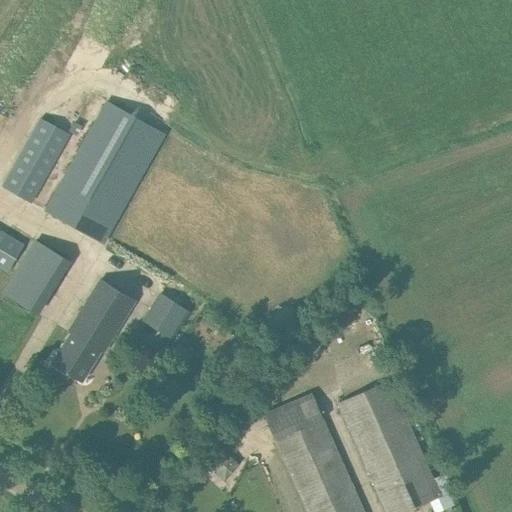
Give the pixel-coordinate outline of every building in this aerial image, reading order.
[(166,131),(109,98),(47,207),(104,240),(166,131)] [(3,187),(31,202),(69,135),(42,119),(3,187)] [(24,242),(0,227),(0,264),(7,269),(24,242)] [(69,260),(36,240),(5,288),(38,309),(69,260)] [(135,298),(101,277),(68,332),(70,333),(51,364),(81,382),(100,351),(102,353),(135,298)] [(160,298),(148,317),(166,329),(178,310),(160,298)] [(177,364),(184,368),(194,351),(187,347),(177,364)] [(385,511),(402,511),(440,496),(389,380),(337,403),(385,511)] [(363,511),(311,393),(264,414),(307,511),(363,511)]
